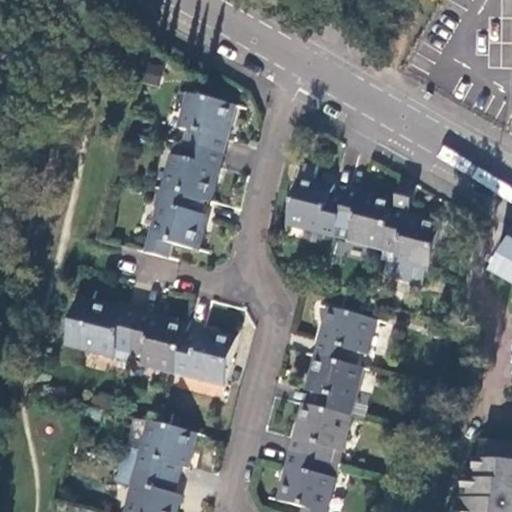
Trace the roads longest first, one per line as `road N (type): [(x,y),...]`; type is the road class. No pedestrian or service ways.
road 1 (residential): [(243,289),(276,315),(228,511)]
road 2 (residential): [(308,67),(290,99),(243,289)]
road 3 (residential): [(308,67),(511,179)]
road 4 (residential): [(184,0),(308,67)]
road 5 (residential): [(243,289),(120,264)]
